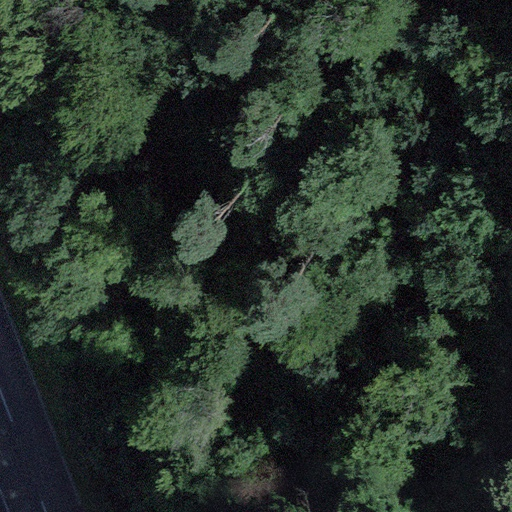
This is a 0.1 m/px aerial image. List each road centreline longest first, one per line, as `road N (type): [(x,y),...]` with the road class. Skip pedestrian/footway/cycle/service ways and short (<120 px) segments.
road 1 (track): [(337,511),(150,0)]
road 2 (secondary): [(45,511),(0,392)]
